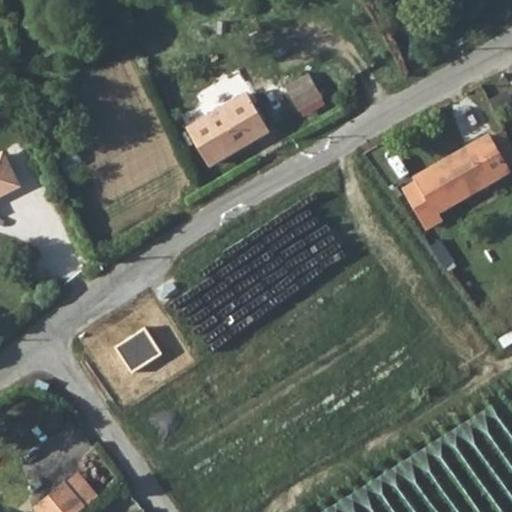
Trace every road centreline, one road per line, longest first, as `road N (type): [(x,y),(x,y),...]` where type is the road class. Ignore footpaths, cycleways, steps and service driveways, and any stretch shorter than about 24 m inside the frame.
road 1 (residential): [(36,336),(95,292),(511,43)]
road 2 (residential): [(36,336),(156,511)]
